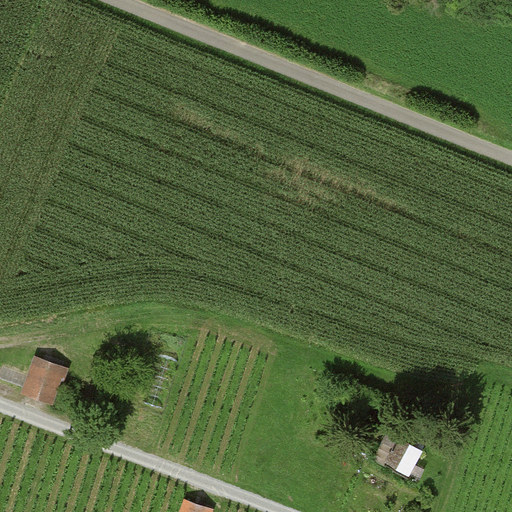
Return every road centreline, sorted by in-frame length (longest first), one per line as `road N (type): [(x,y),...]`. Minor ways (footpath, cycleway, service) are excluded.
road 1 (unclassified): [(511,163),(116,0)]
road 2 (track): [(0,408),(285,511)]
